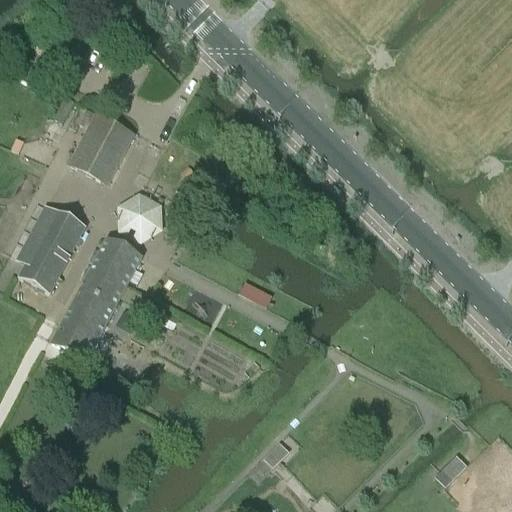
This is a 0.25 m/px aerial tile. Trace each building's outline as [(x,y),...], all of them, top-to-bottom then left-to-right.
[(72,108),(64,103),(52,125),(61,130),(72,108)] [(67,169),(106,190),(133,139),(94,119),(67,169)] [(18,283),(49,299),(85,232),(53,216),(18,283)] [(86,366),(141,262),(106,243),(51,347),(86,366)] [(261,463),(272,473),(288,457),(277,447),(261,463)] [(453,463),(434,482),(444,492),(464,473),(453,463)]
